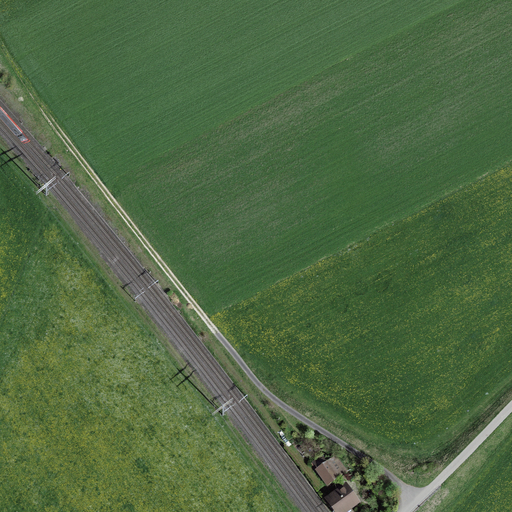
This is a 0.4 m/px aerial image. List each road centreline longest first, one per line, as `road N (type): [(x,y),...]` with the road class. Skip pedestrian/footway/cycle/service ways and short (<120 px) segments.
road 1 (track): [(423,500),(276,402),(217,336)]
road 2 (unclassified): [(410,511),(511,413)]
